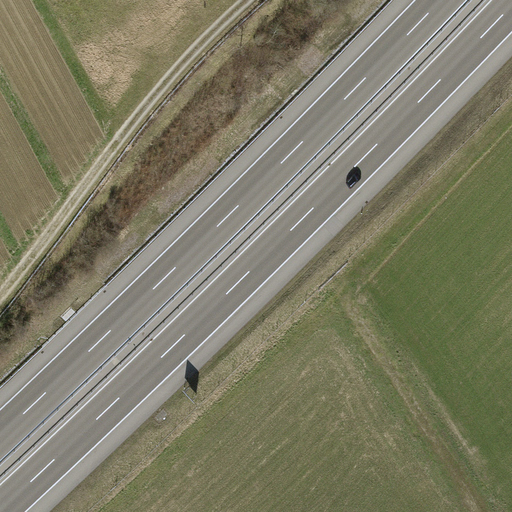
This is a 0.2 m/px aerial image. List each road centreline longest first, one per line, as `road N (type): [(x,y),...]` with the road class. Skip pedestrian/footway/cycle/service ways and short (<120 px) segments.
road 1 (motorway): [(0,511),(511,6)]
road 2 (motorway): [(442,0),(0,437)]
road 3 (track): [(250,0),(190,52),(0,289)]
road 4 (track): [(477,511),(336,285)]
